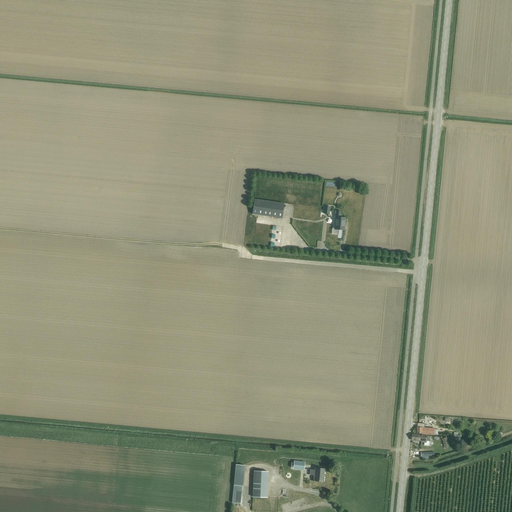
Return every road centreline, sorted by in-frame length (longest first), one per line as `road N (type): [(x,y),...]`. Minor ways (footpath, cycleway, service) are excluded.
road 1 (tertiary): [(398,511),(449,0)]
road 2 (track): [(0,227),(220,245)]
road 3 (track): [(422,273),(246,256),(220,245)]
